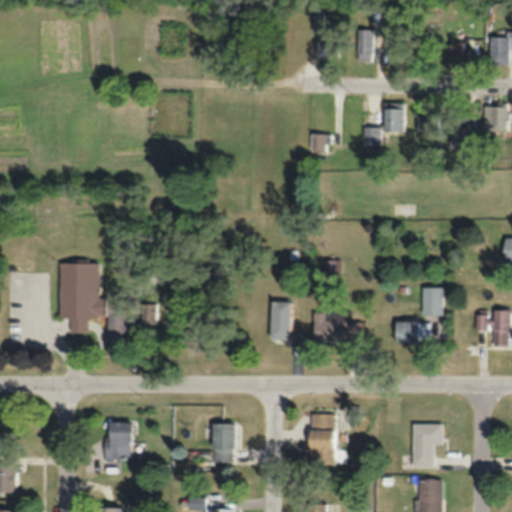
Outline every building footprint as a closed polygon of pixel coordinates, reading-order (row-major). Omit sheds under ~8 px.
[(313,13),(313,30),(325,30),(325,13),(313,13)] [(374,28),(357,28),(357,60),(374,60),(374,28)] [(511,32),(490,32),(490,63),(509,63),(509,47),(511,46),(511,32)] [(339,57),(340,37),(317,36),(316,56),(339,57)] [(470,40),(445,40),(445,61),(470,61),(470,40)] [(404,102),(384,102),(384,130),(404,130),(404,102)] [(484,104),(484,131),(509,131),(509,104),(484,104)] [(459,115),(459,132),(450,132),(450,149),(477,149),(477,115),(459,115)] [(381,147),(381,126),(363,126),(363,147),(381,147)] [(332,151),(332,131),(310,131),(310,151),(332,151)] [(511,261),(511,236),(503,236),(503,261),(511,261)] [(341,270),(340,259),(324,260),(325,271),(341,270)] [(101,262),(61,261),(60,316),(72,317),(72,331),(88,332),(89,316),(108,317),(108,336),(127,337),(128,298),(101,298),(101,262)] [(270,338),(289,338),(289,300),(270,300),(270,338)] [(511,308),(492,308),(492,316),(478,316),(478,328),(491,328),(491,344),(511,345),(511,308)] [(313,340),(361,340),(361,320),(350,320),(350,311),(313,311),(313,340)] [(394,320),(394,341),(418,341),(418,320),(394,320)] [(309,412),(310,463),(336,463),(335,412),(309,412)] [(105,458),(129,458),(129,420),(105,420),(105,458)] [(232,422),(211,422),(211,461),(232,461),(232,422)] [(412,422),(412,466),(438,466),(438,422),(412,422)] [(0,491),(17,492),(17,463),(0,463),(0,491)] [(442,478),(416,477),(416,511),(434,511),(442,511),(442,478)] [(328,511),(328,502),(307,502),(306,511),(328,511)]
